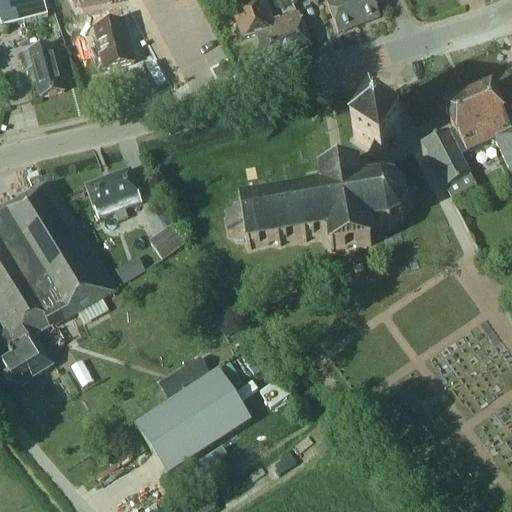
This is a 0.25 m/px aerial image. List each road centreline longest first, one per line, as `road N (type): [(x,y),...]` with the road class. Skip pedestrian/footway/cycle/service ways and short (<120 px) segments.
road 1 (tertiary): [(0,158),(415,51)]
road 2 (unclassified): [(83,511),(0,412)]
